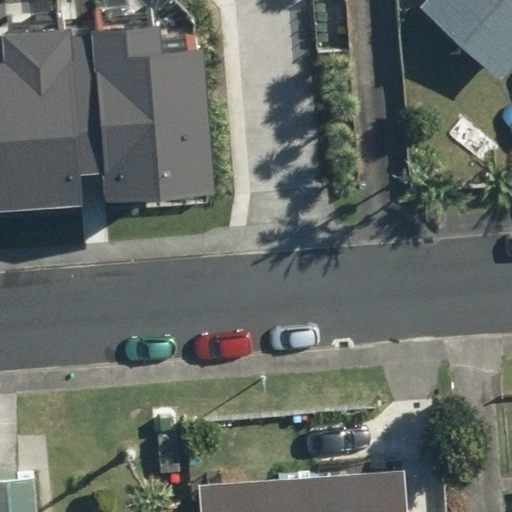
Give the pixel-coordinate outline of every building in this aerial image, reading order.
[(314,0),(201,0),(222,49),(319,9),(314,0)] [(511,0),(422,0),(417,5),(494,79),(511,59),(511,0)] [(155,22),(49,29),(59,170),(165,162),(155,22)] [(49,29),(0,32),(0,174),(59,170),(49,29)] [(301,152),(289,66),(238,73),(250,158),(301,152)] [(0,511),(37,511),(35,470),(0,472),(0,511)] [(418,511),(416,475),(208,491),(210,511),(418,511)]
